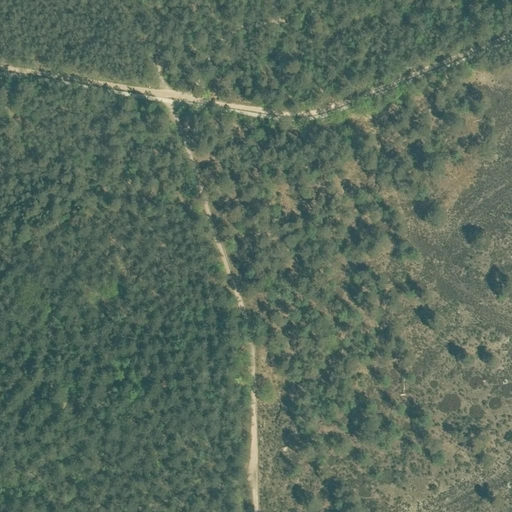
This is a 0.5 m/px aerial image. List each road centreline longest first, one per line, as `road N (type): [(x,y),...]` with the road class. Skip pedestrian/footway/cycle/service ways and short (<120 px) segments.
road 1 (track): [(251,511),(246,331),(168,95)]
road 2 (track): [(188,98),(312,113),(511,35)]
road 3 (track): [(0,68),(188,98)]
